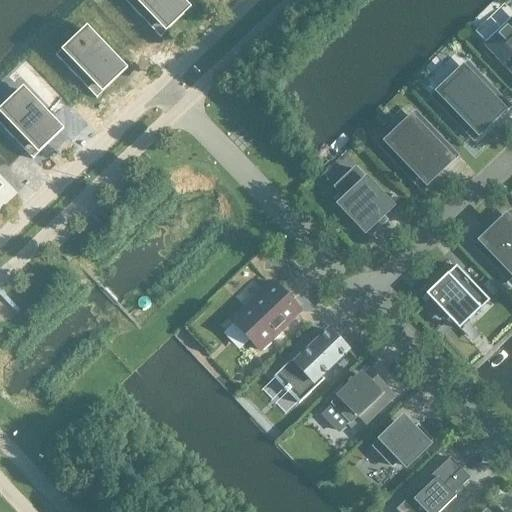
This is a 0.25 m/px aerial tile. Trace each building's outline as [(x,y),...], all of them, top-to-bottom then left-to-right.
[(122,0),(159,39),(161,37),(159,36),(187,9),(177,0),(122,0)] [(511,26),(508,30),(506,28),(497,36),(499,39),(489,48),(511,72),(511,26)] [(55,57),(96,100),(97,98),(96,97),(123,70),(86,31),(58,57),(57,56),(55,57)] [(437,98),(474,138),(504,109),(466,70),(437,98)] [(0,126),(32,160),(34,159),(32,157),(60,131),(22,92),(0,112),(0,126)] [(451,159),(414,120),(385,148),(422,187),(451,159)] [(382,216),(390,208),(354,170),(353,171),(353,172),(336,188),(334,189),(345,200),(339,206),(369,238),(387,221),(382,216)] [(511,222),(507,218),(478,246),(511,280),(511,222)] [(489,302),(455,267),(425,296),(447,320),(449,319),(448,318),(457,310),(460,314),(460,313),(468,321),(475,314),(476,314),(489,302)] [(259,352),(300,313),(272,284),(232,323),(259,352)] [(302,359),(299,356),(299,355),(298,354),(273,378),(274,379),(285,389),(283,391),(286,394),(288,393),(298,403),(297,404),(298,405),(323,381),(322,379),(322,380),(318,376),(322,372),(324,373),(347,351),(328,332),(309,351),(310,352),(302,359)] [(331,405),(349,424),(356,417),(363,424),(391,398),(376,382),(370,387),(361,377),(347,390),(331,405)] [(389,433),(373,448),(391,467),(398,460),(405,468),(432,441),(417,425),(412,431),(402,420),(389,433)] [(469,480),(449,459),(395,511),(440,511),(442,511),(439,508),(452,496),(454,499),(455,499),(452,496),(469,480)]
